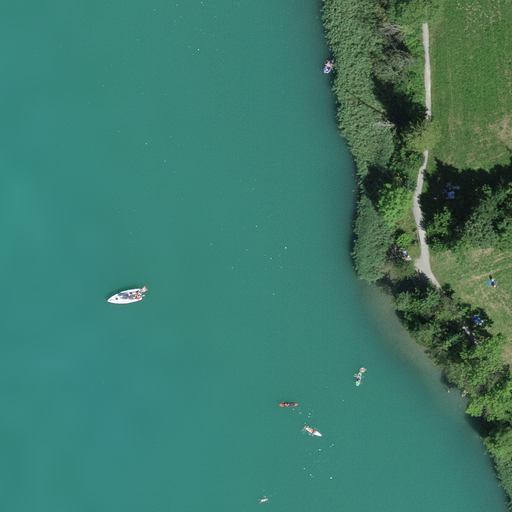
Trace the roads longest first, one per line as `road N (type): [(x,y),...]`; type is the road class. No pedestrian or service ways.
road 1 (track): [(405,238),(430,118),(425,0)]
road 2 (track): [(511,382),(405,238)]
